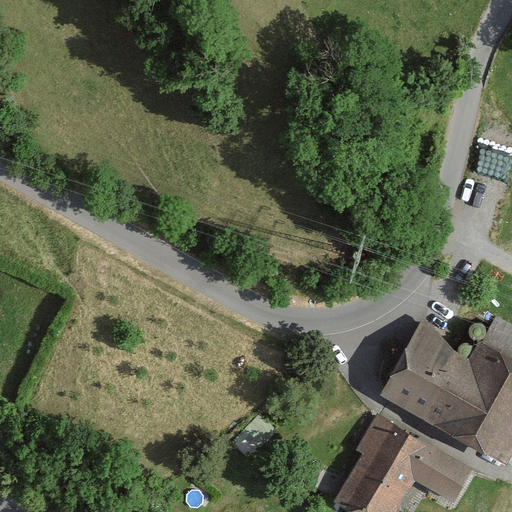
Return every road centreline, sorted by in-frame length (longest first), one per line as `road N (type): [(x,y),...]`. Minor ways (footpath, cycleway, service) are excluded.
road 1 (unclassified): [(508,0),(476,63),(427,247),(403,287),(364,312),(315,319),(261,310),(0,166)]
road 2 (unknown): [(511,473),(447,447),(377,399),(341,318)]
